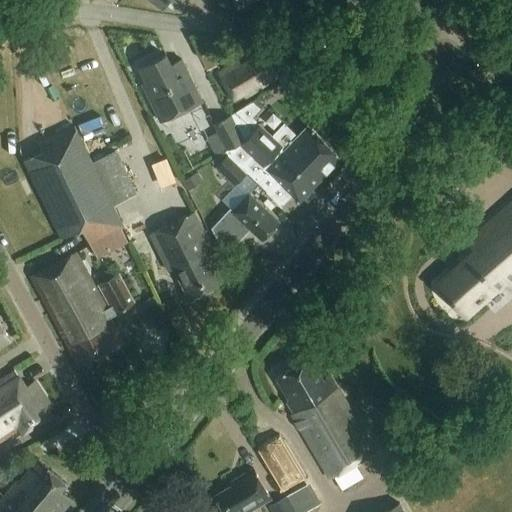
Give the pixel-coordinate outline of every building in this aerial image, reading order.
[(169,0),(148,0),(162,10),(169,0)] [(234,0),(240,11),(261,0),(234,0)] [(280,77),(265,52),(244,66),(241,62),(220,75),(234,100),(244,95),(246,98),(280,77)] [(202,59),(200,60),(207,72),(215,67),(208,53),(201,57),(202,59)] [(171,65),(166,55),(139,68),(147,83),(143,84),(161,122),(203,102),(182,59),(171,65)] [(217,132),(206,137),(215,155),(246,140),(232,115),(214,123),(217,132)] [(286,149),(260,125),(230,158),(247,174),(256,183),(267,171),(300,202),(342,156),(308,125),(286,149)] [(62,238),(80,229),(116,211),(113,207),(93,163),(75,126),(39,144),(43,152),(25,161),(62,238)] [(113,152),(93,163),(113,207),(136,195),(113,152)] [(230,158),(228,156),(216,169),(235,187),(247,174),(230,158)] [(182,182),(188,191),(203,182),(197,173),(182,182)] [(280,223),(250,194),(233,212),(263,241),(280,223)] [(510,295),(511,292),(511,203),(468,243),(475,251),(436,285),(466,319),(503,286),(510,295)] [(116,211),(80,229),(92,254),(116,242),(112,234),(124,228),(116,211)] [(213,251),(195,213),(151,234),(170,272),(175,270),(190,299),(223,283),(209,253),(213,251)] [(109,309),(77,252),(32,277),(78,366),(124,342),(111,316),(136,302),(120,273),(100,284),(113,307),(109,309)] [(0,348),(12,341),(0,321),(0,348)] [(324,380),(311,358),(277,378),(289,399),(288,400),(294,413),(293,414),(331,479),(376,453),(331,376),(324,380)] [(27,387),(16,371),(0,381),(0,442),(16,431),(20,437),(52,417),(48,411),(53,407),(36,382),(27,387)] [(305,479),(279,436),(257,448),(282,492),(305,479)] [(18,480),(5,495),(20,507),(22,505),(29,511),(61,511),(73,498),(61,488),(66,482),(39,459),(20,482),(18,480)] [(0,469),(0,483),(4,486),(11,478),(0,469)] [(225,511),(253,511),(252,511),(272,499),(254,469),(238,479),(240,482),(216,496),(225,511)] [(20,507),(5,495),(0,501),(0,511),(29,511),(22,505),(20,507)] [(269,507),(271,511),(294,511),(285,497),(269,507)]
